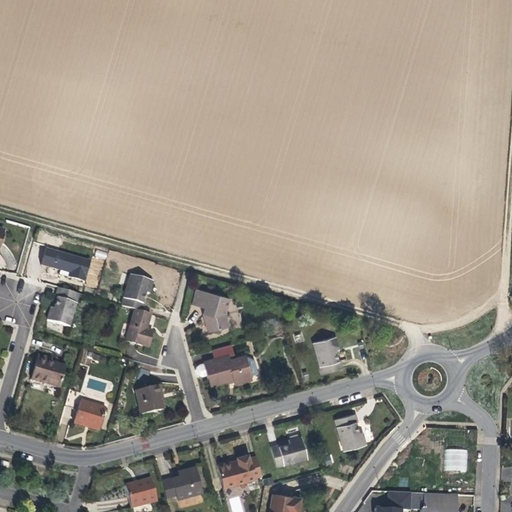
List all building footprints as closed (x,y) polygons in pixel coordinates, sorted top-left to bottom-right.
[(84,282),(90,261),(56,252),(51,268),(60,270),(59,274),(64,276),(84,282)] [(142,295),(142,292),(145,293),(148,294),(152,281),(130,275),(121,306),(134,309),(141,311),(144,303),(142,303),(143,297),(142,295)] [(69,326),(78,293),(58,288),(55,298),(57,299),(56,304),(57,307),(57,310),(54,309),(51,308),(47,320),(69,326)] [(225,314),(230,298),(196,289),(193,302),(198,303),(197,306),(204,308),(202,314),(204,321),(207,332),(228,327),(225,314)] [(147,347),(152,331),(146,330),(147,326),(150,314),(141,311),(134,309),(125,341),(147,347)] [(333,354),(332,351),(335,351),(338,350),(335,337),(313,343),(322,374),(342,369),(339,360),(338,361),(336,355),(333,354)] [(203,362),(203,363),(207,375),(210,386),(227,381),(228,381),(227,378),(232,377),(233,382),(234,384),(243,382),(242,379),(251,377),(245,356),(235,358),(231,345),(211,350),(213,359),(203,362)] [(59,388),(66,366),(51,362),(37,358),(34,368),(30,380),(59,388)] [(207,375),(203,363),(199,364),(196,366),(195,370),(196,374),(199,376),(203,376),(207,375)] [(163,410),(160,398),(159,399),(159,397),(159,395),(161,394),(159,385),(135,391),(141,415),(163,410)] [(75,409),(80,393),(69,390),(64,406),(75,409)] [(99,428),(105,408),(80,401),(74,423),(86,426),(86,424),(99,428)] [(365,444),(361,432),(358,433),(356,434),(355,431),(356,428),(355,423),(357,422),(355,414),(335,420),(343,450),(365,444)] [(276,467),(305,459),(299,437),(288,440),(289,444),(290,446),(287,447),(284,445),(279,447),(278,445),(270,447),(276,467)] [(445,449),(444,471),(467,471),(467,449),(445,449)] [(254,478),(248,458),(247,454),(236,458),(237,460),(232,462),(217,466),(220,478),(224,477),(226,487),(254,479),(254,478)] [(248,458),(254,478),(261,476),(256,456),(248,458)] [(178,476),(171,478),(176,495),(177,499),(202,492),(195,466),(187,469),(188,473),(178,476)] [(176,495),(171,478),(161,481),(166,498),(176,495)] [(156,501),(151,481),(134,485),(134,483),(125,486),(131,508),(156,501)] [(388,492),(388,509),(400,510),(410,510),(410,493),(388,492)] [(456,511),(457,494),(423,493),(423,509),(420,509),(420,511),(456,511)] [(289,511),(291,507),(298,509),(300,499),(272,494),(269,511),(289,511)]
